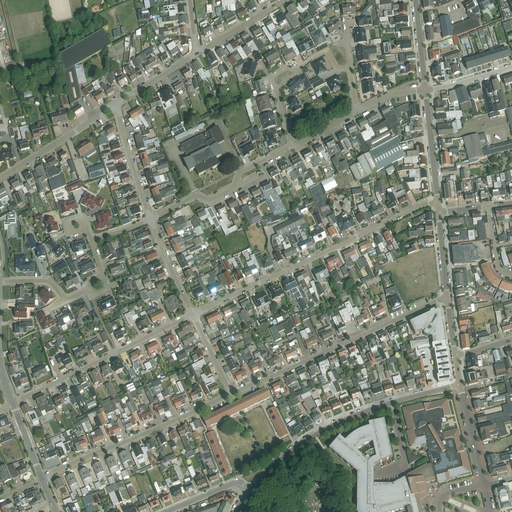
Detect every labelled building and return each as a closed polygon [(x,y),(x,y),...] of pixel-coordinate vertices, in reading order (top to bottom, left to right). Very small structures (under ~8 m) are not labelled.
[(247,0),(249,3),(248,4),(251,11),(257,8),(253,1),(251,2),(249,0),(247,0)] [(300,6),(296,8),(299,13),(300,14),(304,12),(304,11),(305,11),(304,10),(308,7),(308,6),(306,3),(304,0),(302,0),(298,2),(300,6)] [(311,3),(317,11),(320,9),(315,0),(311,3)] [(365,18),(358,19),(359,27),(371,25),(370,17),(369,14),(367,11),(375,2),(375,0),(372,0),(360,13),(363,15),(364,14),(365,16),(365,18)] [(441,0),(438,1),(423,3),(424,10),(433,9),(439,7),(448,4),(457,0),(441,0)] [(481,0),(477,2),(482,11),(488,8),(487,7),(493,4),(490,0),(481,0)] [(236,10),(236,13),(237,14),(236,14),(239,19),(247,15),(244,10),(242,6),(239,2),(235,5),(236,10)] [(468,15),(470,20),(475,17),(475,15),(477,13),(474,6),(471,2),(465,5),(469,14),(468,15)] [(347,4),(342,5),(342,11),(343,16),(355,14),(355,9),(354,5),(347,6),(347,4)] [(164,13),(175,11),(175,15),(182,14),(184,13),(184,7),(178,7),(178,8),(175,8),(174,5),(163,7),(163,8),(163,12),(164,13)] [(287,18),(289,22),(294,29),(300,25),(294,15),(298,13),(293,6),(286,10),(290,16),(287,18)] [(407,13),(406,6),(393,7),(394,11),(384,12),(384,18),(396,16),(395,14),(407,13)] [(309,8),(308,9),(313,18),(313,17),(314,19),(318,16),(312,7),(309,8)] [(137,11),(138,21),(149,19),(148,14),(141,15),(141,10),(137,11)] [(232,13),(230,14),(228,11),(223,14),(223,18),(224,18),(228,25),(236,21),(232,13)] [(218,30),(223,27),(221,23),(223,22),(222,19),(223,18),(221,12),(216,14),(218,21),(214,23),(218,30)] [(426,25),(431,24),(431,20),(434,19),(433,12),(424,13),(426,25)] [(280,23),(278,24),(279,25),(283,23),(282,22),(285,20),(281,13),(276,16),(280,23)] [(171,17),(165,18),(165,23),(171,22),(175,22),(175,21),(179,21),(180,25),(186,24),(185,17),(183,18),(183,16),(171,17)] [(331,20),(331,21),(326,24),(325,25),(326,27),(330,35),(338,30),(337,28),(341,26),(336,17),(331,20)] [(407,17),(390,19),(390,23),(391,23),(392,26),(396,25),(396,29),(401,28),(408,28),(408,23),(407,17)] [(449,17),(439,18),(441,27),(441,28),(442,33),(443,39),(452,37),(457,36),(480,27),(477,20),(476,17),(475,17),(470,20),(451,27),(449,17)] [(437,23),(432,24),(433,28),(438,27),(441,27),(439,18),(439,19),(437,19),(437,23)] [(270,33),(277,29),(275,25),(273,26),(269,20),(264,23),(270,33)] [(312,20),(303,25),(305,28),(314,24),(312,20)] [(153,21),(149,23),(155,32),(159,30),(153,21)] [(213,33),(209,25),(208,24),(206,21),(200,24),(200,29),(203,34),(205,37),(213,33)] [(252,41),(258,50),(259,51),(266,47),(264,45),(261,46),(257,40),(262,37),(262,38),(264,37),(258,27),(255,29),(254,28),(252,30),(252,31),(251,31),(256,39),(252,41)] [(262,29),(271,43),(275,41),(271,35),(270,35),(265,27),(262,29)] [(164,36),(163,33),(168,32),(168,28),(159,29),(160,35),(164,36)] [(299,28),(289,33),(291,37),(301,32),(299,28)] [(396,29),(395,29),(396,33),(398,33),(401,32),(402,37),(402,41),(404,41),(409,40),(408,36),(410,36),(409,30),(401,30),(401,28),(396,29)] [(431,29),(426,29),(428,41),(433,41),(434,41),(433,33),(436,33),(436,34),(442,33),(441,28),(431,29)] [(103,30),(59,55),(70,106),(71,106),(73,110),(69,113),(72,118),(76,116),(77,117),(84,112),(80,107),(77,102),(81,99),(78,85),(86,83),(85,78),(83,65),(75,67),(112,46),(103,30)] [(316,30),(310,33),(311,36),(315,42),(317,47),(318,46),(318,47),(320,46),(320,45),(324,43),(324,44),(326,43),(326,42),(327,42),(325,37),(321,31),(317,33),(316,30)] [(363,30),(354,32),(355,37),(356,37),(356,40),(356,44),(366,43),(366,38),(364,38),(363,30)] [(289,33),(282,37),(284,42),(292,39),(291,37),(289,33)] [(246,34),(241,37),(245,44),(246,46),(249,44),(251,48),(249,50),(247,47),(245,48),(242,50),(247,57),(258,50),(252,41),(250,37),(249,38),(246,34)] [(173,41),(175,40),(175,43),(182,43),(182,46),(185,46),(186,46),(188,46),(188,39),(182,39),(182,37),(173,39),(173,41)] [(302,54),(306,51),(307,52),(310,51),(314,49),(308,38),(308,39),(304,41),(304,42),(298,46),(297,44),(302,54)] [(225,47),(228,51),(230,54),(236,50),(243,61),(245,59),(247,58),(242,49),(241,46),(239,47),(235,41),(230,44),(230,45),(226,47),(225,47)] [(286,47),(281,50),(282,53),(285,58),(287,63),(297,57),(296,56),(299,54),(297,49),(293,41),(285,45),(286,47)] [(411,50),(411,48),(410,42),(404,43),(404,41),(396,42),(397,47),(401,47),(402,51),(411,50)] [(166,47),(167,49),(169,51),(168,51),(170,54),(172,56),(178,52),(175,47),(176,46),(174,42),(166,47)] [(381,43),(383,56),(385,56),(391,55),(390,48),(388,48),(387,48),(386,42),(381,43)] [(168,58),(161,47),(158,49),(163,55),(159,58),(162,62),(168,58)] [(357,49),(357,53),(358,53),(360,62),(358,62),(359,62),(368,61),(367,53),(376,52),(376,54),(375,47),(366,48),(362,48),(357,49)] [(148,61),(152,69),(158,65),(153,58),(151,59),(148,56),(153,53),(150,48),(143,53),(145,57),(145,58),(146,57),(148,61)] [(501,50),(503,59),(509,57),(508,55),(506,48),(501,50)] [(222,49),(216,52),(220,59),(223,58),(227,63),(229,62),(222,49)] [(271,68),(275,65),(273,62),(280,59),(275,50),(263,57),(269,65),(271,68)] [(439,50),(438,50),(429,51),(430,61),(436,60),(435,56),(439,56),(439,50)] [(459,52),(459,51),(444,57),(445,61),(462,55),(461,51),(459,52)] [(257,62),(262,60),(257,52),(253,55),(257,62)] [(220,67),(219,65),(215,57),(213,53),(212,53),(212,54),(207,56),(208,58),(205,60),(204,60),(207,64),(210,70),(217,66),(218,68),(221,76),(226,73),(222,66),(220,67)] [(407,60),(415,60),(414,54),(406,55),(406,54),(399,55),(400,63),(407,62),(407,60)] [(140,65),(145,62),(141,56),(136,59),(140,65)] [(233,56),(228,59),(233,66),(237,64),(233,56)] [(140,66),(134,58),(131,60),(137,68),(140,66)] [(459,65),(457,58),(450,61),(451,64),(453,63),(454,66),(451,67),(454,75),(459,73),(457,65),(459,65)] [(243,61),(234,66),(234,69),(247,62),(245,59),(243,61)] [(325,63),(323,59),(312,65),(318,76),(326,71),(322,64),(325,63)] [(464,61),(467,70),(472,69),(469,60),(464,61)] [(147,64),(144,66),(147,72),(152,69),(148,61),(145,62),(147,64)] [(193,65),(195,69),(200,78),(205,75),(210,84),(211,87),(214,86),(213,83),(211,77),(210,75),(208,71),(204,73),(198,62),(193,65)] [(244,69),(242,75),(253,78),(257,65),(248,62),(246,69),(244,69)] [(434,69),(432,69),(433,78),(441,77),(441,70),(444,70),(444,65),(444,63),(443,63),(440,63),(440,64),(436,64),(434,65),(434,69)] [(360,71),(362,80),(370,78),(369,70),(370,70),(370,65),(359,67),(360,71)] [(401,75),(414,73),(413,65),(407,66),(407,70),(401,71),(401,75)] [(127,73),(126,73),(128,76),(129,78),(132,82),(137,78),(130,68),(129,66),(127,68),(127,73)] [(136,72),(132,67),(130,68),(137,78),(142,75),(139,70),(136,72)] [(182,74),(188,82),(191,80),(189,78),(192,76),(188,70),(182,74)] [(107,74),(109,76),(113,82),(116,79),(111,71),(107,73),(107,74)] [(124,85),(127,83),(125,79),(119,71),(115,74),(116,77),(118,76),(120,79),(117,81),(118,83),(121,87),(124,85)] [(114,84),(113,82),(109,76),(107,74),(104,76),(107,80),(111,86),(114,84)] [(302,85),(303,85),(302,85),(304,83),(307,89),(311,87),(305,75),(301,77),(301,78),(299,81),(297,79),(295,81),(294,80),(294,81),(287,87),(293,94),(302,85)] [(337,76),(333,79),(327,82),(330,88),(333,92),(340,88),(337,81),(339,80),(337,76)] [(311,86),(313,85),(321,81),(319,77),(309,82),(311,86)] [(382,83),(383,87),(387,87),(386,82),(386,78),(375,80),(375,82),(363,83),(364,95),(375,93),(375,92),(373,92),(372,85),(374,85),(376,84),(382,83)] [(253,93),(254,95),(255,96),(266,92),(264,88),(265,87),(262,79),(253,82),(256,91),(253,92),(253,93)] [(103,91),(104,90),(108,96),(114,92),(110,86),(107,89),(102,81),(99,82),(98,80),(96,81),(98,84),(100,88),(101,87),(103,91)] [(322,80),(321,81),(313,85),(315,89),(325,84),(322,80)] [(100,88),(98,84),(96,81),(93,83),(95,86),(93,88),(95,91),(94,91),(96,94),(94,96),(98,103),(102,100),(102,99),(104,98),(99,89),(100,88)] [(500,111),(505,110),(508,109),(504,95),(503,90),(502,86),(501,86),(499,87),(498,81),(492,82),(492,85),(492,86),(493,86),(494,92),(498,92),(501,103),(496,104),(496,106),(498,111),(500,111)] [(180,83),(173,87),(176,92),(181,89),(182,92),(183,93),(186,91),(180,83)] [(496,106),(496,104),(492,106),(489,95),(492,94),(489,83),(487,84),(486,84),(484,84),(484,85),(483,85),(486,94),(483,95),(480,83),(482,91),(485,100),(486,104),(488,114),(498,111),(496,106)] [(478,96),(480,101),(484,100),(479,86),(469,90),(471,98),(478,96)] [(172,92),(170,87),(165,90),(166,92),(161,95),(166,104),(166,106),(168,106),(169,105),(170,104),(169,102),(173,100),(172,99),(175,97),(174,95),(172,92)] [(465,88),(455,91),(457,96),(460,105),(462,111),(472,108),(470,102),(467,92),(465,88)] [(449,97),(450,101),(451,104),(458,101),(455,91),(449,93),(450,96),(449,97)] [(59,95),(62,106),(69,104),(66,93),(59,95)] [(176,97),(180,108),(184,106),(180,96),(176,97)] [(258,103),(259,103),(262,112),(271,109),(268,101),(269,100),(268,96),(257,99),(258,103)] [(288,103),(294,113),(302,109),(296,98),(288,103)] [(149,103),(151,107),(151,109),(162,106),(160,99),(149,103)] [(244,101),(246,109),(251,108),(252,107),(250,99),(244,101)] [(474,100),(470,102),(472,108),(474,117),(482,115),(482,113),(477,114),(474,100)] [(439,101),(435,102),(436,113),(441,113),(443,112),(444,113),(445,113),(449,112),(449,110),(447,110),(443,110),(443,107),(445,107),(445,102),(443,102),(443,101),(442,101),(439,102),(439,101)] [(402,106),(395,109),(395,110),(396,113),(401,112),(410,111),(410,118),(415,118),(420,117),(419,106),(413,107),(413,104),(405,105),(402,106)] [(376,138),(366,144),(370,152),(378,148),(379,148),(380,147),(387,143),(387,144),(390,142),(390,141),(398,137),(398,136),(395,129),(400,127),(400,126),(398,122),(395,115),(396,115),(395,113),(393,111),(390,113),(387,107),(386,108),(380,111),(383,116),(383,117),(384,116),(387,122),(383,124),(382,125),(381,124),(372,129),(377,138),(377,139),(376,138)] [(469,161),(469,160),(485,156),(489,155),(491,155),(496,153),(500,152),(511,149),(511,107),(510,108),(510,109),(508,109),(505,110),(508,121),(508,122),(509,125),(510,125),(511,132),(511,133),(511,136),(511,140),(481,149),(480,145),(487,144),(485,134),(478,136),(477,134),(463,138),(469,161)] [(146,128),(147,130),(150,129),(149,127),(141,115),(144,113),(141,108),(135,112),(141,121),(146,129),(146,128)] [(61,124),(68,122),(65,111),(58,113),(58,114),(50,116),(53,126),(61,124)] [(441,114),(436,115),(436,121),(437,120),(439,120),(439,121),(440,121),(440,120),(446,120),(446,119),(456,118),(456,120),(460,120),(462,120),(461,111),(455,112),(449,112),(445,113),(445,114),(441,114)] [(132,124),(134,128),(140,125),(139,123),(141,121),(135,112),(129,115),(132,120),(135,118),(137,121),(132,124)] [(266,129),(264,129),(264,130),(271,127),(276,126),(273,117),(274,117),(273,113),(268,114),(260,117),(262,121),(263,120),(266,129)] [(369,117),(367,118),(368,121),(370,124),(372,129),(381,124),(379,119),(376,113),(375,114),(372,116),(371,115),(369,116),(369,117)] [(202,121),(196,123),(197,126),(210,119),(208,116),(201,120),(202,121)] [(377,139),(377,138),(372,129),(370,124),(368,121),(366,122),(365,119),(361,121),(360,120),(358,122),(358,123),(361,129),(365,127),(366,131),(363,132),(360,134),(361,136),(366,144),(376,138),(377,139)] [(408,124),(410,133),(421,131),(420,123),(418,124),(417,119),(410,120),(410,124),(408,124)] [(458,131),(457,121),(455,121),(452,123),(437,125),(438,136),(453,134),(458,133),(458,131)] [(175,136),(184,131),(180,123),(170,128),(175,136)] [(203,123),(189,130),(190,134),(205,127),(203,123)] [(46,125),(31,128),(34,139),(40,137),(40,136),(48,134),(47,129),(46,125)] [(356,137),(365,155),(370,152),(366,144),(361,136),(360,134),(359,132),(358,132),(354,125),(347,129),(350,134),(353,139),(356,137)] [(23,142),(19,143),(21,151),(29,149),(27,142),(30,141),(28,133),(29,133),(27,126),(20,128),(22,136),(23,142)] [(106,137),(115,131),(112,126),(99,134),(101,136),(96,139),(99,145),(109,143),(106,137)] [(217,128),(181,145),(188,159),(184,161),(189,172),(195,169),(198,176),(219,166),(216,159),(222,156),(216,145),(224,142),(217,128)] [(501,130),(502,141),(511,140),(510,129),(501,130)] [(275,130),(264,134),(268,147),(277,144),(274,135),(276,135),(275,130)] [(185,132),(174,137),(176,141),(187,136),(185,132)] [(343,141),(348,150),(352,148),(344,133),(337,137),(340,143),(343,141)] [(137,144),(146,141),(148,141),(147,138),(142,139),(141,135),(135,137),(137,144)] [(161,146),(158,138),(153,139),(155,148),(161,146)] [(354,165),(349,168),(356,182),(357,182),(358,181),(360,180),(361,180),(368,176),(376,172),(380,170),(384,168),(404,157),(403,153),(398,138),(390,142),(387,144),(381,147),(380,147),(379,148),(370,152),(365,155),(357,160),(359,163),(354,165)] [(325,143),(328,148),(329,150),(331,151),(333,150),(335,154),(336,153),(338,155),(339,156),(342,154),(340,151),(337,145),(335,146),(332,140),(331,139),(330,139),(329,139),(329,140),(329,141),(325,143)] [(446,146),(444,146),(444,145),(448,144),(448,143),(449,142),(449,140),(439,141),(440,150),(445,150),(445,149),(446,148),(446,146)] [(76,149),(81,156),(93,148),(89,141),(83,145),(83,144),(79,146),(80,147),(76,149)] [(137,144),(139,151),(147,149),(146,145),(147,145),(146,141),(137,144)] [(254,150),(252,146),(250,142),(239,147),(241,150),(240,151),(244,157),(249,154),(248,153),(254,150)] [(325,154),(321,145),(314,149),(317,154),(321,153),(326,161),(330,159),(327,153),(325,154)] [(416,152),(403,153),(404,157),(404,158),(412,158),(412,157),(414,157),(419,157),(419,154),(424,154),(423,146),(416,147),(416,152)] [(0,152),(0,162),(4,162),(3,161),(6,160),(8,159),(8,160),(13,158),(11,149),(0,152)] [(314,154),(312,155),(310,151),(302,155),(305,161),(309,159),(314,168),(319,166),(318,164),(316,159),(314,154)] [(64,165),(67,163),(65,160),(68,158),(65,153),(59,156),(62,161),(60,163),(61,166),(64,165)] [(116,155),(109,157),(109,159),(110,161),(115,160),(115,162),(118,161),(123,160),(121,153),(116,155)] [(159,157),(158,154),(147,157),(146,153),(140,155),(142,162),(159,157)] [(449,154),(440,155),(442,166),(453,165),(452,157),(449,157),(449,154)] [(159,160),(159,157),(142,162),(144,169),(150,167),(149,164),(159,160)] [(301,168),(304,174),(307,172),(302,161),(301,162),(298,157),(291,161),(294,167),(297,165),(299,169),(301,168)] [(345,161),(340,164),(336,157),(331,160),(338,173),(349,168),(345,161)] [(404,158),(404,164),(407,164),(412,163),(419,162),(420,166),(425,166),(424,158),(419,159),(419,157),(412,158),(404,158)] [(56,169),(54,166),(57,164),(54,159),(47,163),(50,168),(46,171),(52,192),(66,187),(67,186),(61,169),(56,171),(55,170),(56,169)] [(286,164),(279,167),(282,171),(282,173),(286,171),(287,174),(289,173),(294,182),(295,182),(298,180),(295,175),(291,167),(288,169),(286,164)] [(91,180),(106,175),(102,165),(87,170),(91,180)] [(114,167),(108,169),(109,173),(112,172),(118,171),(119,174),(122,173),(127,171),(125,166),(121,167),(120,165),(114,167)] [(35,179),(39,194),(44,193),(41,184),(48,180),(45,174),(46,174),(43,170),(44,170),(42,166),(35,170),(39,177),(35,179)] [(385,170),(388,175),(392,173),(391,172),(394,170),(392,167),(385,170)] [(276,169),(269,172),(272,178),(276,177),(277,179),(278,179),(279,182),(282,181),(280,177),(279,175),(276,169)] [(400,179),(402,184),(421,182),(421,179),(427,179),(426,171),(421,172),(420,170),(409,171),(407,171),(407,175),(409,175),(410,178),(400,179)] [(466,173),(466,170),(461,171),(462,180),(462,182),(466,181),(466,180),(467,179),(470,179),(470,180),(474,179),(473,176),(470,176),(469,172),(466,173)] [(151,172),(146,173),(148,180),(154,178),(157,177),(159,176),(158,173),(153,175),(152,171),(151,172)] [(31,181),(32,184),(35,182),(30,172),(24,176),(26,180),(27,182),(31,181)] [(121,181),(123,185),(130,182),(128,176),(121,178),(120,176),(113,179),(114,181),(115,183),(121,181)] [(154,178),(148,180),(150,187),(155,185),(156,185),(161,183),(159,176),(157,177),(154,178)] [(321,183),(326,192),(337,186),(332,177),(321,183)] [(312,181),(311,181),(310,179),(306,181),(307,183),(304,185),(306,189),(314,185),(312,181)] [(16,180),(10,183),(14,190),(20,187),(22,189),(24,188),(21,181),(18,183),(16,180)] [(75,191),(81,188),(81,187),(80,185),(79,181),(73,184),(67,186),(66,187),(68,194),(75,191)] [(275,189),(278,195),(282,193),(279,186),(278,187),(275,181),(271,182),(275,189)] [(377,182),(379,192),(380,192),(380,195),(386,194),(383,181),(377,182)] [(445,182),(446,186),(444,186),(445,201),(455,199),(455,193),(456,193),(455,189),(454,189),(453,181),(445,182)] [(421,182),(402,184),(405,189),(407,194),(411,192),(410,190),(413,189),(420,188),(421,192),(428,191),(427,184),(421,184),(421,182)] [(460,184),(457,185),(458,192),(464,191),(465,201),(473,200),(472,194),(468,195),(468,191),(465,191),(463,182),(460,183),(460,184)] [(500,182),(497,182),(497,183),(499,197),(502,196),(502,197),(504,197),(504,196),(505,196),(504,191),(504,190),(501,190),(500,182)] [(286,211),(278,195),(275,189),(272,190),(269,183),(262,186),(262,187),(260,188),(263,195),(264,197),(265,198),(273,214),(274,217),(275,217),(279,215),(280,216),(287,213),(286,211)] [(369,183),(361,185),(362,188),(362,192),(363,195),(364,199),(366,205),(366,207),(371,205),(373,211),(370,212),(368,213),(368,214),(370,219),(379,215),(373,203),(372,201),(373,201),(369,183)] [(478,184),(479,193),(480,193),(480,199),(488,198),(487,193),(487,192),(484,192),(483,189),(482,189),(481,183),(478,183),(478,184)] [(117,189),(112,191),(112,192),(115,191),(116,194),(118,193),(119,194),(122,193),(123,196),(126,195),(129,194),(133,192),(131,186),(127,188),(118,191),(117,189)] [(156,189),(152,191),(154,198),(169,193),(173,191),(177,189),(176,186),(172,187),(163,190),(164,190),(163,191),(158,193),(157,189),(156,189)] [(393,193),(392,193),(396,201),(397,204),(399,203),(400,204),(407,201),(405,196),(402,191),(396,194),(395,192),(393,187),(391,188),(393,193)] [(255,200),(253,202),(254,204),(255,207),(259,205),(257,200),(259,199),(259,200),(264,197),(263,195),(262,196),(258,189),(251,192),(254,198),(255,200)] [(169,193),(154,198),(156,204),(157,204),(159,208),(165,206),(163,201),(162,202),(161,199),(179,194),(178,190),(169,193)] [(13,196),(17,206),(24,203),(20,193),(13,196)] [(387,205),(389,210),(396,207),(393,202),(396,201),(392,193),(386,196),(390,203),(387,205)] [(253,202),(251,203),(247,194),(240,198),(242,204),(246,202),(249,207),(254,204),(253,202)] [(100,208),(102,204),(104,200),(99,197),(97,201),(86,195),(83,199),(81,204),(93,210),(95,205),(100,208)] [(125,200),(124,198),(118,200),(115,201),(117,207),(120,206),(119,205),(125,203),(126,206),(129,205),(137,202),(135,197),(127,199),(125,200)] [(240,210),(235,200),(227,204),(230,210),(234,208),(238,215),(243,212),(241,209),(241,210),(240,210)] [(59,205),(61,210),(62,215),(70,212),(70,211),(78,209),(76,201),(68,204),(67,203),(59,205)] [(376,201),(373,203),(379,215),(385,212),(382,206),(379,208),(377,203),(376,201)] [(362,214),(356,217),(358,219),(360,224),(366,221),(364,217),(365,216),(364,213),(367,212),(366,209),(364,206),(363,204),(358,206),(359,209),(360,213),(361,212),(362,214)] [(228,230),(225,223),(229,221),(225,215),(224,213),(226,212),(223,206),(217,210),(221,218),(218,219),(218,220),(221,226),(225,236),(237,229),(236,226),(228,230)] [(257,224),(261,222),(263,222),(261,218),(260,215),(253,218),(247,206),(241,209),(243,212),(250,226),(257,224)] [(130,221),(136,219),(135,215),(140,213),(138,207),(131,209),(130,207),(126,209),(129,216),(129,218),(130,221)] [(210,217),(216,228),(221,226),(218,220),(217,220),(216,216),(214,214),(212,209),(210,210),(207,211),(204,213),(203,210),(196,213),(199,219),(200,219),(201,222),(207,219),(210,217)] [(501,210),(495,211),(496,216),(496,217),(497,222),(498,222),(498,226),(503,226),(503,222),(503,220),(501,210)] [(110,226),(109,221),(108,218),(111,217),(109,211),(96,215),(99,223),(95,224),(97,230),(101,228),(101,229),(110,226)] [(235,216),(232,211),(229,213),(234,222),(237,221),(237,220),(239,219),(236,215),(235,216)] [(284,225),(274,230),(277,235),(278,237),(281,236),(286,233),(289,231),(294,229),(297,228),(300,226),(303,224),(305,223),(303,219),(301,215),(299,211),(295,213),(296,214),(291,216),(289,218),(290,221),(284,225)] [(470,218),(467,218),(469,227),(477,226),(476,219),(480,219),(479,213),(472,214),(473,223),(472,223),(471,218),(470,218)] [(319,214),(314,215),(318,225),(322,223),(319,214)] [(426,218),(426,222),(432,221),(431,214),(425,214),(419,217),(421,220),(426,218)] [(263,222),(261,222),(262,225),(264,228),(267,227),(267,224),(271,223),(271,224),(281,220),(280,216),(279,215),(275,217),(263,222)] [(331,238),(337,235),(333,225),(337,223),(335,220),(333,215),(327,218),(331,225),(329,226),(330,229),(327,230),(331,238)] [(175,221),(176,224),(171,226),(169,223),(164,225),(166,231),(185,223),(183,217),(175,221)] [(356,226),(354,221),(351,217),(343,221),(342,217),(335,220),(337,223),(339,228),(343,226),(345,231),(346,231),(346,230),(348,229),(348,230),(356,226)] [(451,220),(447,220),(448,226),(453,225),(463,224),(463,228),(469,227),(467,218),(455,219),(455,217),(451,218),(451,220)] [(488,224),(487,217),(483,218),(483,222),(478,222),(479,226),(484,225),(484,224),(488,224)] [(48,234),(57,231),(58,230),(57,226),(56,223),(55,224),(53,219),(45,221),(47,229),(46,229),(46,230),(45,231),(46,232),(46,233),(47,233),(48,233),(48,234)] [(420,227),(418,227),(419,229),(420,229),(420,230),(425,229),(425,232),(428,231),(433,231),(432,225),(432,222),(429,223),(425,224),(426,226),(420,226),(420,227)] [(187,227),(185,223),(166,231),(168,237),(174,235),(174,234),(184,230),(183,228),(187,227)] [(175,240),(170,242),(173,248),(184,243),(199,236),(204,234),(200,226),(197,227),(197,228),(194,229),(196,234),(194,235),(182,240),(181,237),(176,239),(175,240)] [(300,226),(297,228),(302,238),(303,241),(304,243),(307,249),(310,248),(310,249),(313,247),(312,246),(313,246),(312,244),(314,243),(313,239),(310,241),(308,242),(307,242),(306,239),(307,238),(304,232),(302,233),(301,231),(302,230),(300,226)] [(318,226),(315,228),(316,232),(311,234),(313,238),(315,243),(326,238),(322,229),(320,230),(318,226)] [(133,242),(130,243),(131,247),(135,245),(134,245),(142,242),(141,240),(148,237),(146,231),(143,232),(142,229),(132,233),(134,237),(136,236),(138,240),(133,242)] [(417,231),(408,232),(409,238),(420,236),(419,229),(416,229),(417,231)] [(296,245),(293,239),(292,237),(289,231),(286,233),(287,235),(290,240),(293,239),(296,245)] [(454,233),(449,233),(450,242),(451,242),(455,242),(468,240),(467,231),(461,232),(461,236),(454,236),(454,233)] [(389,232),(383,235),(389,246),(392,245),(390,240),(392,239),(389,232)] [(199,238),(193,241),(196,247),(201,245),(205,243),(207,242),(208,242),(206,237),(204,234),(199,236),(199,238)] [(278,237),(277,235),(272,237),(272,240),(272,241),(272,245),(274,248),(273,248),(276,255),(274,256),(278,263),(283,261),(279,253),(281,253),(278,246),(278,245),(276,239),(278,238),(278,237)] [(34,249),(35,250),(37,249),(39,259),(45,257),(43,251),(43,248),(38,249),(33,236),(27,238),(32,250),(34,249)] [(281,236),(278,237),(278,238),(276,239),(278,245),(281,244),(280,242),(284,241),(281,236)] [(374,239),(376,243),(381,253),(384,252),(380,245),(383,243),(380,236),(374,239)] [(53,257),(54,255),(58,259),(65,252),(59,245),(58,246),(55,243),(51,238),(45,244),(52,252),(50,253),(50,254),(50,255),(50,256),(51,257),(52,257),(53,257)] [(299,246),(301,252),(307,249),(304,243),(303,241),(302,238),(299,240),(302,245),(299,246)] [(87,250),(84,241),(76,244),(75,243),(71,244),(74,253),(87,250)] [(145,250),(148,249),(153,247),(150,241),(143,245),(142,242),(134,245),(135,245),(131,247),(132,248),(132,249),(136,248),(137,250),(144,247),(145,250)] [(291,256),(286,245),(284,242),(282,243),(286,251),(283,253),(283,254),(286,259),(291,256)] [(369,242),(363,244),(366,250),(368,254),(374,251),(371,244),(370,244),(369,242)] [(175,254),(180,252),(181,251),(180,248),(185,246),(184,243),(173,248),(175,254)] [(291,256),(297,254),(294,247),(292,249),(289,244),(287,245),(286,245),(291,256)] [(363,244),(359,246),(360,249),(359,249),(362,256),(368,254),(366,250),(363,244)] [(419,251),(416,244),(411,247),(412,249),(407,251),(408,255),(413,253),(415,252),(419,251)] [(116,254),(115,255),(111,245),(103,248),(106,255),(105,255),(106,258),(109,257),(110,261),(117,258),(116,254)] [(202,248),(201,245),(196,247),(187,251),(188,255),(202,248)] [(477,247),(474,248),(474,245),(452,247),(454,266),(472,264),(472,261),(478,261),(477,247)] [(358,259),(356,256),(354,251),(353,251),(352,249),(347,252),(352,262),(356,260),(356,259),(358,259)] [(150,260),(153,259),(157,257),(155,252),(148,255),(147,253),(137,258),(138,260),(145,257),(147,261),(150,260)] [(347,264),(348,266),(351,267),(354,266),(352,262),(347,252),(342,254),(344,257),(343,257),(346,264),(347,264)] [(387,259),(383,261),(385,264),(389,263),(389,262),(393,260),(389,253),(386,255),(385,255),(387,259)] [(505,253),(501,255),(501,258),(504,267),(510,265),(511,266),(511,265),(511,254),(506,257),(505,253)] [(182,256),(178,258),(180,264),(193,258),(192,255),(185,259),(183,256),(182,256)] [(193,258),(180,264),(183,270),(187,268),(188,267),(187,264),(194,261),(196,266),(206,262),(205,259),(203,260),(202,258),(202,259),(200,255),(193,258)] [(234,258),(232,259),(230,255),(226,257),(229,264),(235,261),(234,258)] [(250,262),(247,263),(252,275),(258,272),(257,270),(260,269),(257,263),(254,255),(250,256),(251,261),(250,262)] [(256,258),(258,263),(257,263),(260,268),(260,269),(263,268),(264,269),(269,267),(269,268),(272,267),(272,266),(268,258),(264,260),(262,255),(256,258)] [(33,272),(33,263),(28,263),(28,262),(28,260),(26,260),(25,260),(25,256),(16,256),(16,268),(20,272),(33,272)] [(109,267),(112,275),(122,272),(119,264),(126,262),(128,261),(126,257),(115,261),(116,265),(109,267)] [(336,257),(331,260),(334,265),(337,264),(338,268),(342,266),(340,264),(338,259),(337,260),(336,257)] [(361,259),(365,268),(369,277),(370,280),(371,280),(374,279),(365,257),(361,259)] [(68,265),(64,259),(51,267),(55,274),(68,265)] [(95,269),(91,260),(78,266),(76,261),(73,263),(77,272),(80,270),(82,274),(91,270),(91,271),(95,269)] [(132,266),(130,267),(131,271),(134,270),(145,265),(143,261),(132,266)] [(146,265),(142,266),(145,271),(148,270),(149,269),(150,272),(155,270),(161,267),(159,261),(154,263),(152,265),(149,266),(147,267),(146,265)] [(247,271),(244,272),(244,273),(246,278),(252,275),(247,263),(244,264),(247,271)] [(243,279),(241,275),(237,267),(238,267),(237,266),(236,266),(237,267),(235,268),(237,273),(234,274),(238,282),(243,279)] [(317,270),(313,271),(315,276),(317,280),(318,281),(324,278),(324,279),(329,277),(328,276),(326,271),(326,270),(324,267),(320,269),(317,271),(317,270)] [(491,268),(482,272),(485,277),(493,272),(491,268)] [(454,270),(453,271),(454,275),(455,287),(455,289),(456,288),(460,288),(464,288),(463,287),(468,287),(467,282),(467,277),(466,269),(462,270),(458,270),(454,270)] [(159,280),(161,279),(166,277),(163,271),(156,275),(156,274),(151,276),(151,277),(150,277),(151,279),(152,279),(153,280),(155,279),(155,278),(157,277),(159,280)] [(192,279),(193,281),(200,278),(197,272),(193,274),(191,271),(185,274),(188,281),(192,279)] [(227,285),(222,275),(218,277),(221,283),(217,285),(214,279),(216,278),(213,272),(208,275),(217,292),(222,289),(222,287),(227,285)] [(306,272),(301,274),(305,284),(308,282),(310,281),(306,272)] [(485,277),(482,279),(485,284),(488,281),(495,275),(493,272),(485,277)] [(223,275),(228,287),(234,284),(228,273),(223,275)] [(334,284),(339,294),(341,293),(336,283),(337,282),(335,279),(335,280),(333,277),(334,277),(332,273),(329,274),(333,283),(334,284)] [(295,277),(297,282),(299,286),(305,284),(301,274),(296,277),(295,277)] [(72,276),(64,280),(68,289),(76,285),(80,284),(75,275),(72,276)] [(211,295),(217,292),(208,275),(203,277),(201,278),(203,284),(206,282),(205,280),(207,279),(211,288),(208,289),(211,295)] [(495,275),(488,281),(492,285),(498,278),(495,275)] [(148,277),(142,280),(143,282),(142,282),(145,289),(152,286),(149,279),(148,277)] [(201,278),(200,279),(197,280),(200,286),(192,290),(197,301),(209,296),(203,284),(201,278)] [(492,285),(491,287),(496,291),(497,288),(501,280),(498,278),(492,285)] [(287,281),(283,283),(284,284),(283,284),(287,292),(292,290),(294,295),(299,293),(293,279),(287,282),(287,281)] [(123,289),(121,288),(119,296),(130,298),(131,290),(130,290),(132,281),(124,280),(123,287),(124,287),(123,289)] [(156,284),(159,291),(160,290),(163,289),(167,287),(165,281),(160,283),(156,284)] [(318,301),(319,301),(313,281),(310,283),(318,301)] [(507,283),(503,281),(499,289),(504,292),(507,283)] [(163,302),(159,291),(156,284),(153,286),(154,290),(147,292),(150,299),(151,302),(161,298),(163,302)] [(320,296),(324,294),(320,285),(316,287),(320,296)] [(16,296),(16,300),(22,300),(22,303),(17,303),(17,304),(35,304),(35,301),(29,301),(29,298),(29,297),(24,296),(24,293),(24,289),(24,286),(22,286),(22,289),(17,289),(17,296),(16,296)] [(283,294),(280,286),(276,288),(275,287),(273,288),(272,288),(268,290),(273,300),(274,300),(275,300),(276,301),(277,300),(278,299),(278,298),(280,297),(279,296),(283,294)] [(390,301),(394,309),(401,306),(399,303),(403,302),(400,297),(396,286),(385,291),(386,296),(386,295),(389,294),(390,295),(391,295),(391,296),(393,296),(394,296),(395,299),(390,301)] [(303,300),(306,298),(301,287),(298,289),(301,294),(300,294),(303,300)] [(457,300),(469,298),(468,293),(471,292),(470,288),(468,289),(461,290),(461,289),(455,290),(457,300)] [(38,295),(46,305),(53,299),(52,299),(53,298),(51,296),(50,296),(48,293),(46,289),(41,293),(40,291),(35,291),(35,295),(38,295)] [(150,299),(147,292),(146,290),(140,293),(143,302),(150,299)] [(253,299),(255,304),(257,308),(269,302),(265,293),(253,299)] [(175,296),(164,302),(163,302),(164,302),(169,313),(176,310),(176,311),(177,310),(180,308),(179,305),(178,305),(176,302),(177,300),(175,296)] [(116,306),(114,301),(112,297),(107,299),(107,300),(99,304),(103,313),(108,311),(107,310),(116,306)] [(457,301),(457,307),(470,306),(469,298),(457,300),(457,301)] [(298,301),(303,311),(307,309),(302,299),(298,301)] [(240,303),(242,308),(245,307),(248,313),(252,311),(249,304),(247,300),(240,303)] [(339,303),(338,304),(335,307),(337,310),(344,306),(342,301),(338,303),(339,303)] [(345,306),(349,315),(354,313),(355,315),(353,316),(357,323),(358,323),(358,325),(363,323),(361,317),(359,312),(358,312),(356,307),(353,309),(349,301),(344,304),(345,306)] [(375,306),(377,309),(380,315),(385,313),(384,311),(385,311),(381,303),(378,305),(380,308),(377,309),(375,306)] [(14,314),(14,315),(14,316),(15,317),(15,318),(20,318),(26,318),(26,319),(27,308),(35,309),(35,304),(17,304),(22,304),(22,307),(19,307),(18,308),(18,309),(17,309),(15,309),(15,313),(14,314)] [(89,312),(85,304),(82,306),(79,308),(78,305),(73,308),(78,317),(89,312)] [(235,305),(229,309),(231,314),(235,323),(236,323),(237,324),(239,323),(237,318),(237,317),(235,313),(238,311),(235,305)] [(341,310),(338,312),(344,323),(351,320),(349,316),(349,315),(345,306),(340,308),(341,310)] [(369,309),(371,312),(373,316),(374,316),(375,318),(380,315),(377,309),(375,306),(369,309)] [(457,307),(458,312),(458,316),(472,314),(470,306),(457,307)] [(165,317),(163,312),(163,311),(159,313),(157,308),(154,310),(159,320),(165,317)] [(222,311),(225,317),(231,314),(229,309),(222,311)] [(58,328),(61,326),(61,327),(66,325),(65,324),(74,320),(72,316),(70,311),(69,312),(68,310),(62,313),(62,315),(57,318),(59,322),(56,323),(58,328)] [(150,317),(150,318),(152,323),(159,320),(154,310),(151,311),(153,316),(150,317)] [(242,313),(241,313),(246,323),(250,321),(245,310),(241,312),(242,313)] [(441,315),(440,315),(440,313),(439,313),(439,312),(438,312),(437,312),(435,313),(434,310),(409,322),(415,335),(421,332),(424,333),(423,335),(428,337),(429,336),(432,338),(433,344),(445,342),(441,315)] [(129,326),(134,324),(132,320),(133,320),(132,317),(135,316),(133,311),(124,316),(127,322),(129,326)] [(300,314),(303,321),(309,318),(306,311),(300,314)] [(44,330),(54,325),(50,317),(46,319),(43,312),(37,315),(44,330)] [(90,314),(94,322),(98,320),(94,312),(90,314)] [(311,317),(310,318),(314,327),(318,325),(314,316),(313,316),(311,312),(309,313),(311,317)] [(219,313),(212,316),(215,322),(221,319),(219,313)] [(246,323),(241,313),(239,314),(241,321),(242,321),(243,323),(244,323),(245,324),(247,329),(247,330),(249,329),(246,324),(246,323)] [(299,314),(292,317),(296,326),(301,324),(298,316),(300,316),(299,314)] [(331,323),(327,314),(320,317),(322,321),(325,320),(327,324),(331,323)] [(460,326),(467,325),(467,329),(468,329),(468,325),(467,325),(467,322),(469,321),(472,321),(472,314),(458,316),(459,320),(460,326)] [(147,327),(151,325),(146,315),(141,318),(142,321),(140,322),(141,323),(137,325),(141,332),(148,329),(147,327)] [(212,316),(206,319),(209,325),(215,322),(212,316)] [(335,317),(332,318),(339,334),(346,331),(344,326),(340,327),(335,317)] [(275,326),(269,329),(273,337),(275,342),(281,339),(278,333),(284,330),(287,335),(293,333),(291,330),(295,328),(294,325),(291,319),(287,321),(287,322),(276,327),(275,326)] [(503,332),(511,330),(509,324),(508,319),(503,321),(504,323),(500,324),(503,332)] [(32,321),(22,321),(22,325),(15,325),(16,334),(27,333),(26,327),(33,327),(32,321)] [(398,327),(397,328),(399,334),(401,333),(402,336),(407,333),(404,328),(406,327),(404,322),(397,325),(398,327)] [(106,325),(110,335),(115,333),(110,323),(106,325)] [(189,335),(188,333),(193,331),(189,323),(181,327),(182,329),(177,332),(180,339),(189,335)] [(327,328),(324,329),(329,339),(334,336),(333,334),(334,334),(330,327),(327,328)] [(398,335),(394,327),(387,330),(391,337),(393,336),(394,337),(398,335)] [(123,336),(127,334),(124,328),(120,330),(121,332),(115,335),(118,341),(124,338),(123,336)] [(475,328),(474,328),(474,329),(471,329),(468,329),(467,329),(468,335),(461,336),(462,350),(470,349),(468,340),(476,339),(475,328)] [(324,341),(329,339),(324,329),(321,330),(318,332),(322,339),(323,339),(324,341)] [(307,335),(305,330),(299,333),(302,339),(305,347),(306,346),(307,348),(312,346),(309,340),(307,335)] [(245,340),(246,340),(253,338),(252,336),(253,336),(250,331),(242,335),(244,340),(245,340)] [(384,331),(377,335),(381,343),(386,340),(385,339),(386,339),(385,337),(386,336),(384,331)] [(478,337),(478,338),(479,343),(489,341),(488,335),(487,332),(478,334),(479,337),(478,337)] [(312,335),(312,333),(307,335),(309,340),(312,346),(317,344),(316,342),(317,341),(314,334),(312,335)] [(173,335),(168,338),(170,343),(173,342),(175,346),(178,344),(175,338),(174,338),(173,335)] [(193,335),(182,340),(185,346),(182,347),(183,349),(184,350),(190,347),(189,344),(195,341),(194,337),(194,336),(193,336),(193,335)] [(376,341),(374,336),(367,339),(370,345),(369,346),(370,350),(379,346),(376,341)] [(56,340),(60,347),(60,348),(63,349),(64,348),(68,355),(71,354),(62,337),(56,340)] [(90,342),(86,344),(88,346),(90,352),(93,350),(95,353),(96,352),(103,348),(99,341),(100,341),(98,338),(90,342)] [(425,345),(429,345),(428,339),(410,342),(411,348),(415,348),(415,347),(417,347),(425,345)] [(366,351),(365,348),(364,346),(366,345),(364,341),(357,344),(358,345),(357,346),(360,353),(361,353),(366,351)] [(223,342),(218,345),(221,351),(227,348),(230,347),(232,346),(230,343),(228,344),(228,343),(225,345),(224,342),(223,342)] [(445,342),(432,345),(432,347),(438,383),(450,381),(449,378),(451,378),(450,374),(449,374),(448,371),(450,371),(449,367),(448,368),(447,365),(449,365),(448,361),(447,361),(446,359),(448,359),(447,355),(446,355),(445,353),(447,352),(445,342)] [(151,346),(154,351),(157,350),(159,354),(162,352),(158,345),(158,346),(156,343),(151,346)] [(288,343),(286,344),(286,345),(287,346),(289,352),(292,358),(297,356),(296,354),(297,353),(296,350),(299,349),(297,344),(294,346),(290,347),(289,345),(289,344),(288,343)] [(195,345),(190,347),(184,350),(186,354),(197,349),(195,345)] [(355,353),(354,351),(356,350),(354,345),(347,348),(350,355),(355,353)] [(88,355),(86,350),(85,348),(84,349),(83,347),(79,349),(80,350),(74,353),(78,361),(82,359),(89,356),(88,355)] [(420,360),(418,361),(420,371),(424,370),(423,366),(421,360),(420,360),(419,354),(418,350),(417,347),(415,347),(415,348),(417,357),(419,357),(420,360)] [(25,348),(20,349),(27,370),(32,368),(25,348)] [(230,355),(227,348),(221,351),(225,357),(230,355)] [(186,354),(184,350),(183,349),(175,353),(179,362),(188,358),(186,354)] [(17,354),(16,350),(9,352),(10,356),(8,356),(10,364),(16,362),(19,361),(18,357),(17,354)] [(196,356),(192,358),(194,362),(203,357),(200,350),(195,352),(196,356)] [(242,358),(243,360),(245,364),(248,362),(247,359),(243,350),(239,352),(242,358)] [(261,356),(263,359),(267,356),(265,351),(263,352),(262,350),(259,352),(260,354),(261,356)] [(286,358),(287,360),(292,358),(289,352),(287,354),(285,350),(282,351),(285,359),(286,358)] [(344,350),(337,353),(340,359),(339,360),(341,364),(347,361),(345,358),(344,355),(346,355),(344,350)] [(384,353),(382,350),(378,351),(383,361),(387,359),(384,353)] [(492,352),(494,358),(495,362),(503,359),(502,355),(500,350),(497,351),(492,352)] [(140,351),(135,353),(138,359),(141,358),(142,361),(146,360),(144,358),(142,353),(141,354),(140,351)] [(135,353),(130,356),(131,358),(130,358),(132,363),(134,365),(134,366),(132,366),(133,368),(135,371),(136,371),(139,370),(138,369),(141,368),(137,359),(138,359),(135,353)] [(275,357),(272,358),(273,360),(276,366),(281,363),(280,361),(281,361),(278,356),(277,353),(274,355),(275,357)] [(367,355),(371,364),(371,366),(372,366),(377,364),(371,353),(367,355)] [(270,366),(271,368),(276,366),(273,360),(270,354),(268,355),(269,357),(265,359),(269,367),(270,366)] [(330,364),(334,363),(334,364),(338,363),(334,354),(327,357),(330,364)] [(65,359),(63,355),(56,358),(59,364),(61,364),(63,363),(65,367),(72,364),(69,357),(65,359)] [(477,356),(467,357),(468,364),(468,369),(478,368),(478,367),(482,367),(481,361),(477,362),(477,356)] [(239,373),(231,357),(225,359),(231,371),(232,372),(235,380),(236,379),(237,381),(242,379),(240,373),(239,373)] [(329,367),(325,358),(317,362),(320,369),(319,369),(322,375),(323,377),(326,375),(330,383),(332,382),(333,383),(337,381),(332,372),(329,374),(327,370),(326,368),(329,367)] [(263,366),(261,362),(260,359),(254,361),(256,365),(259,371),(263,369),(262,367),(263,366)] [(191,365),(196,376),(197,376),(200,375),(198,371),(195,372),(194,372),(206,366),(203,360),(197,363),(191,366),(191,365)] [(252,372),(253,372),(254,373),(259,371),(256,365),(254,361),(253,360),(249,362),(250,364),(248,365),(252,372)] [(124,369),(120,361),(113,364),(114,367),(112,368),(115,373),(124,369)] [(317,368),(314,363),(308,366),(310,371),(308,371),(311,377),(316,375),(315,374),(317,374),(315,369),(317,368)] [(12,364),(7,366),(8,369),(11,377),(13,376),(16,375),(13,367),(12,364)] [(506,375),(505,369),(504,364),(494,366),(497,377),(506,375)] [(128,365),(125,366),(126,367),(127,371),(128,371),(130,375),(130,376),(131,379),(134,377),(134,376),(137,375),(136,372),(135,372),(135,371),(133,368),(130,370),(128,365)] [(186,368),(184,369),(186,373),(189,371),(192,378),(196,376),(191,365),(186,367),(186,368)] [(46,369),(45,369),(43,366),(33,371),(37,379),(47,374),(47,373),(46,370),(46,369)] [(115,379),(108,366),(102,369),(105,377),(109,376),(110,378),(111,378),(112,380),(115,379)] [(202,379),(198,380),(200,383),(208,379),(207,377),(212,375),(209,368),(203,370),(205,374),(201,376),(202,379)] [(306,379),(304,374),(306,373),(303,368),(297,371),(301,381),(306,379)] [(98,383),(99,385),(103,383),(98,375),(96,370),(97,372),(94,373),(93,372),(91,373),(92,374),(90,375),(92,380),(95,385),(98,383)] [(412,373),(411,370),(407,371),(408,374),(407,374),(409,379),(405,380),(407,387),(412,386),(414,385),(414,386),(414,385),(413,382),(414,381),(414,380),(413,377),(413,375),(412,373)] [(414,373),(412,373),(413,375),(413,377),(415,376),(417,385),(425,382),(423,377),(421,377),(420,374),(419,371),(414,372),(414,373)] [(16,375),(13,376),(14,379),(18,389),(21,387),(21,386),(28,383),(25,374),(23,372),(16,375)] [(471,373),(466,374),(467,380),(468,382),(468,386),(469,386),(473,385),(478,384),(477,381),(484,380),(483,376),(483,374),(482,372),(475,373),(475,372),(471,373)] [(286,376),(286,378),(284,379),(288,386),(297,382),(292,373),(286,376)] [(425,374),(427,382),(428,386),(433,385),(436,384),(436,381),(434,380),(432,381),(431,373),(425,374)] [(357,388),(360,387),(355,376),(355,377),(354,374),(352,375),(353,377),(351,378),(355,389),(353,389),(354,391),(350,392),(353,401),(361,398),(358,389),(357,389),(357,388)] [(76,387),(71,390),(73,395),(75,399),(78,404),(83,401),(81,396),(80,395),(78,392),(83,389),(88,387),(89,389),(92,387),(93,387),(90,381),(87,383),(85,380),(83,375),(78,378),(81,385),(76,387)] [(322,386),(326,384),(323,377),(322,375),(317,377),(322,386)] [(393,378),(395,386),(396,391),(404,389),(402,384),(402,383),(400,376),(400,377),(393,379),(393,378)] [(212,394),(215,393),(215,392),(219,390),(213,377),(210,378),(208,379),(200,383),(200,384),(201,384),(204,391),(206,395),(210,394),(209,392),(210,391),(211,393),(212,394)] [(378,383),(372,385),(373,389),(373,390),(374,394),(375,394),(377,394),(377,393),(382,392),(381,389),(383,389),(381,384),(380,379),(377,380),(378,383)] [(333,383),(337,393),(341,392),(337,381),(333,383)] [(382,383),(383,386),(385,391),(392,389),(390,381),(382,383)] [(282,382),(277,384),(280,390),(282,389),(285,395),(288,393),(284,384),(283,384),(282,382)] [(332,395),(337,393),(333,383),(332,382),(330,383),(327,385),(326,384),(322,386),(321,386),(324,393),(330,391),(332,395)] [(106,384),(105,385),(111,398),(116,395),(110,383),(106,384)] [(127,395),(130,394),(130,393),(131,392),(132,392),(134,391),(135,390),(136,390),(133,383),(125,387),(124,385),(120,387),(122,392),(123,395),(127,394),(127,395)] [(362,391),(364,398),(371,395),(369,389),(368,389),(367,383),(359,386),(361,392),(362,391)] [(198,385),(193,387),(195,393),(197,399),(202,397),(201,395),(202,395),(198,385)] [(67,386),(59,390),(62,394),(62,396),(64,400),(69,398),(66,392),(69,391),(67,386)] [(89,389),(88,389),(93,399),(97,397),(92,387),(89,389)] [(488,388),(476,391),(471,392),(472,398),(480,396),(480,395),(489,392),(488,388)] [(270,398),(266,390),(260,393),(263,401),(270,398)] [(149,391),(145,392),(151,404),(155,403),(149,391)] [(192,401),(197,399),(195,393),(194,394),(193,392),(191,393),(190,391),(187,392),(190,400),(191,399),(192,401)] [(260,393),(253,397),(257,404),(263,401),(260,393)] [(127,395),(129,400),(135,412),(138,411),(130,394),(127,395)] [(179,395),(177,397),(178,401),(181,406),(186,404),(185,402),(186,402),(184,397),(183,394),(179,395)] [(340,397),(343,405),(350,402),(347,394),(343,396),(340,397)] [(45,410),(46,414),(54,410),(52,406),(54,405),(51,399),(47,401),(50,407),(49,407),(43,395),(35,398),(36,400),(36,401),(37,403),(36,403),(41,412),(45,410)] [(56,400),(53,401),(56,405),(57,408),(61,406),(63,409),(65,414),(68,412),(66,407),(65,406),(64,404),(63,401),(61,397),(60,395),(55,398),(56,400)] [(176,408),(181,406),(178,401),(177,397),(176,395),(173,397),(174,398),(171,399),(174,407),(175,407),(176,408)] [(257,404),(253,397),(246,400),(250,407),(257,404)] [(277,398),(274,399),(277,407),(286,403),(284,399),(278,401),(277,398)] [(294,399),(291,401),(290,401),(287,403),(290,408),(294,415),(297,413),(293,406),(300,403),(297,398),(294,399)] [(331,407),(333,409),(340,406),(337,398),(329,401),(331,406),(331,407)] [(127,403),(131,414),(135,412),(129,400),(126,401),(127,403)] [(246,400),(240,403),(243,411),(250,407),(246,400)] [(435,470),(437,477),(436,478),(437,482),(438,482),(450,479),(449,478),(471,472),(467,456),(465,457),(458,429),(442,433),(442,434),(441,434),(440,431),(441,431),(439,427),(441,427),(440,423),(441,423),(440,419),(444,419),(443,417),(450,415),(446,400),(419,407),(419,405),(403,409),(408,431),(407,431),(411,447),(426,443),(426,440),(427,440),(430,451),(429,451),(427,452),(426,453),(427,453),(427,452),(431,466),(432,471),(433,471),(435,470)] [(473,403),(475,410),(481,409),(484,408),(485,407),(484,404),(487,403),(487,400),(473,403)] [(111,402),(102,406),(103,408),(106,415),(115,412),(111,402)] [(321,409),(323,413),(330,410),(327,402),(323,404),(324,407),(321,409)] [(243,411),(240,403),(233,406),(237,414),(243,411)] [(511,415),(511,403),(511,404),(507,404),(506,405),(502,406),(503,412),(485,417),(485,415),(477,417),(478,423),(486,421),(486,422),(489,421),(510,416),(511,415)] [(159,414),(159,416),(165,413),(162,407),(160,404),(154,406),(158,414),(159,414)] [(32,423),(39,420),(38,418),(34,411),(31,412),(28,405),(22,408),(25,415),(28,414),(32,423)] [(143,408),(142,408),(148,421),(153,418),(152,416),(153,416),(150,408),(147,409),(145,405),(142,406),(143,408)] [(230,417),(237,414),(233,406),(227,409),(230,417)] [(271,418),(278,414),(275,407),(267,411),(271,418)] [(142,421),(143,423),(148,421),(142,408),(140,409),(141,412),(138,414),(141,421),(142,421)] [(100,409),(96,411),(102,426),(104,425),(105,428),(106,431),(108,435),(109,435),(110,437),(115,435),(111,424),(108,425),(107,424),(102,413),(100,409)] [(227,409),(220,413),(224,420),(230,417),(227,409)] [(321,418),(315,409),(311,411),(314,416),(312,418),(314,422),(321,418)] [(127,430),(132,428),(129,422),(128,418),(125,413),(122,414),(123,418),(124,418),(125,419),(122,421),(125,428),(126,428),(127,430)] [(217,423),(224,420),(220,413),(213,416),(217,423)] [(274,425),(281,421),(278,414),(271,418),(274,425)] [(405,441),(402,414),(397,415),(400,441),(405,441)] [(87,416),(79,420),(80,422),(81,425),(89,421),(87,416)] [(133,416),(128,418),(129,422),(132,428),(137,425),(136,423),(137,423),(133,416)] [(213,416),(207,419),(210,426),(217,423),(213,416)] [(511,422),(510,416),(489,421),(490,424),(479,427),(483,442),(490,440),(490,437),(498,435),(499,438),(507,436),(504,424),(511,422)] [(0,428),(9,425),(6,417),(1,419),(0,418),(0,428)] [(312,424),(309,420),(308,419),(307,419),(307,418),(303,421),(302,421),(299,417),(296,418),(301,425),(300,426),(301,426),(303,428),(304,427),(305,428),(312,424)] [(210,426),(207,419),(206,418),(203,419),(210,433),(213,432),(210,426)] [(295,424),(288,429),(292,438),(293,438),(292,436),(296,434),(303,430),(300,426),(301,425),(296,418),(293,420),(295,424)] [(115,435),(120,433),(119,430),(120,430),(117,422),(114,423),(113,419),(109,421),(111,424),(115,435)] [(198,421),(190,424),(193,432),(203,427),(201,420),(198,421)] [(343,440),(342,439),(339,437),(329,449),(353,470),(354,469),(357,472),(357,473),(371,467),(374,465),(375,465),(374,462),(375,461),(376,461),(377,461),(378,461),(379,463),(387,460),(392,457),(384,420),(368,423),(369,426),(369,427),(368,427),(367,427),(366,428),(365,428),(364,428),(363,429),(362,429),(361,429),(361,430),(360,430),(359,430),(359,431),(358,431),(357,431),(357,432),(356,432),(355,433),(354,433),(354,434),(353,434),(352,435),(351,435),(351,436),(350,436),(350,437),(349,437),(348,438),(347,439),(346,440),(345,441),(345,442),(343,440)] [(281,421),(274,425),(277,431),(285,428),(281,421)] [(187,454),(191,452),(192,451),(190,445),(188,445),(187,441),(185,435),(188,434),(190,439),(194,438),(192,432),(189,433),(186,426),(182,428),(182,429),(178,431),(180,437),(183,445),(187,454)] [(103,438),(104,437),(100,429),(97,431),(95,427),(93,428),(95,432),(99,442),(104,440),(103,438)] [(285,428),(277,431),(280,438),(288,434),(285,428)] [(170,433),(171,433),(168,434),(171,441),(178,438),(175,431),(170,433)] [(95,432),(92,434),(89,435),(92,443),(93,442),(94,444),(99,442),(95,432)] [(213,432),(210,433),(207,435),(209,442),(217,439),(214,432),(213,432)] [(68,437),(65,438),(67,443),(71,441),(72,444),(73,444),(74,445),(75,449),(76,449),(77,451),(82,449),(80,443),(78,439),(78,438),(77,437),(76,434),(68,437)] [(160,446),(162,445),(167,443),(164,436),(159,438),(157,439),(160,446)] [(78,439),(80,443),(82,449),(87,447),(86,445),(87,444),(86,440),(84,437),(81,438),(78,439)] [(209,442),(212,448),(220,445),(217,439),(209,442)] [(148,443),(145,444),(148,451),(151,450),(152,452),(154,453),(156,452),(156,450),(155,448),(152,441),(147,443),(148,443)] [(57,451),(60,459),(65,456),(64,454),(67,453),(63,444),(62,442),(55,445),(58,451),(57,451)] [(50,452),(44,455),(46,460),(57,455),(52,444),(45,447),(47,450),(49,449),(50,452)] [(222,452),(220,445),(212,448),(215,455),(222,452)] [(144,447),(141,449),(140,446),(132,449),(133,452),(131,453),(135,462),(148,456),(144,447)] [(158,447),(162,457),(166,455),(162,446),(158,447)] [(123,453),(129,467),(133,465),(127,451),(123,453)] [(147,453),(152,465),(153,468),(157,467),(150,451),(147,453)] [(225,459),(222,452),(215,455),(217,462),(225,459)] [(129,467),(123,453),(119,455),(125,469),(129,467)] [(176,457),(174,453),(164,458),(165,462),(176,457)] [(486,457),(488,463),(508,458),(507,453),(501,454),(486,457)] [(201,454),(197,456),(199,460),(203,471),(206,470),(207,472),(208,472),(210,471),(208,466),(206,466),(203,460),(204,459),(201,454)] [(409,464),(419,459),(418,457),(407,454),(409,464)] [(114,457),(110,459),(116,473),(120,471),(114,457)] [(508,458),(488,463),(489,468),(503,464),(502,462),(509,461),(508,458)] [(111,474),(116,473),(110,459),(105,461),(111,474)] [(228,466),(225,459),(217,462),(220,469),(228,466)] [(19,470),(21,475),(28,472),(23,462),(20,464),(22,469),(19,470)] [(96,465),(102,478),(107,476),(101,463),(96,465)] [(8,467),(13,479),(21,475),(19,470),(16,472),(13,465),(8,467)] [(96,465),(92,466),(98,480),(102,478),(96,465)] [(152,465),(139,471),(140,474),(153,468),(152,465)] [(174,467),(173,467),(179,478),(182,477),(178,465),(176,466),(174,467)] [(373,484),(374,465),(371,467),(357,473),(357,484),(356,511),(393,511),(404,509),(403,507),(409,506),(409,507),(407,508),(408,509),(407,509),(408,511),(421,511),(419,505),(418,500),(429,494),(429,484),(430,481),(434,479),(434,481),(435,481),(433,475),(431,475),(430,472),(432,471),(431,466),(430,466),(428,466),(427,465),(411,474),(408,476),(410,480),(407,481),(405,478),(405,479),(403,480),(402,480),(403,482),(392,484),(382,484),(373,484)] [(506,465),(489,469),(491,475),(507,471),(506,465)] [(192,466),(188,468),(192,477),(196,476),(192,466)] [(220,469),(223,476),(230,473),(228,466),(220,469)] [(6,467),(0,468),(0,479),(1,482),(4,481),(5,483),(8,481),(11,480),(6,467)] [(83,470),(89,484),(93,482),(87,468),(83,470)] [(83,470),(79,472),(85,486),(89,484),(83,470)] [(210,471),(208,472),(210,477),(208,477),(208,478),(210,482),(218,479),(216,474),(214,475),(212,470),(210,471)] [(74,474),(70,476),(76,490),(80,488),(74,474)] [(206,484),(204,479),(202,475),(195,477),(196,480),(199,487),(206,484)] [(72,492),(76,490),(70,476),(66,478),(72,492)] [(170,478),(165,480),(168,488),(173,486),(174,487),(181,484),(179,480),(172,483),(170,478)] [(63,495),(67,493),(61,480),(54,483),(56,488),(57,490),(60,489),(63,495)] [(186,487),(185,487),(187,492),(194,489),(190,481),(184,483),(186,487)] [(99,482),(97,483),(99,488),(100,491),(106,488),(105,485),(102,487),(99,482)] [(128,489),(131,498),(137,496),(131,483),(126,485),(128,489)] [(503,488),(496,489),(501,511),(511,509),(511,498),(511,499),(509,491),(507,484),(502,485),(503,488)] [(175,488),(175,489),(172,491),(175,497),(182,494),(181,492),(184,491),(181,485),(175,488)] [(32,499),(38,496),(36,492),(34,493),(34,492),(26,495),(27,497),(20,500),(19,498),(14,500),(16,506),(27,501),(32,499)] [(114,492),(108,494),(113,506),(119,503),(115,493),(114,492)] [(168,494),(167,495),(165,492),(163,493),(164,496),(161,497),(163,502),(170,499),(168,494)] [(70,494),(73,500),(73,502),(80,499),(79,497),(75,498),(73,493),(70,494)] [(231,505),(233,502),(236,498),(229,493),(224,500),(228,502),(231,505)] [(222,494),(210,499),(209,501),(210,504),(213,503),(214,502),(217,500),(218,501),(224,499),(222,494)] [(30,504),(31,507),(38,504),(38,503),(41,502),(38,496),(32,499),(33,502),(30,504)] [(149,503),(151,507),(158,504),(156,499),(155,500),(153,497),(151,498),(152,501),(149,503)] [(11,501),(6,504),(9,511),(14,511),(16,511),(13,503),(12,504),(11,501)] [(143,501),(136,504),(139,511),(140,511),(147,509),(143,501)] [(79,511),(79,509),(76,510),(72,502),(64,505),(66,508),(65,508),(65,509),(65,510),(65,511),(79,511)] [(227,511),(230,507),(222,503),(216,505),(217,509),(217,511),(215,511),(227,511)]
